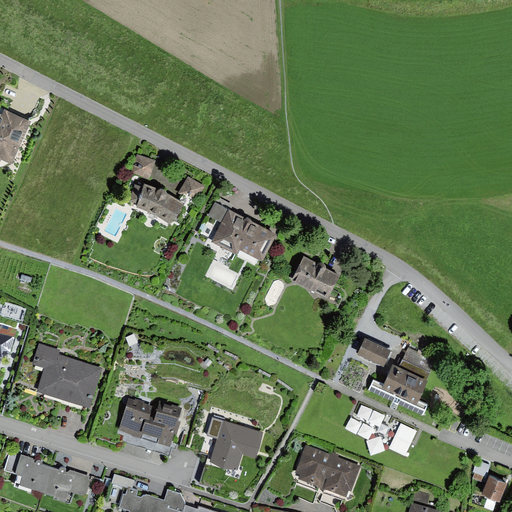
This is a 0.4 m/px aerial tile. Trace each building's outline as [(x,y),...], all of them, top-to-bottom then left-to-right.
[(2,115),(0,113),(0,157),(10,161),(29,120),(4,109),(2,115)] [(155,161),(138,155),(132,172),(149,177),(155,161)] [(204,185),(188,176),(180,191),(195,200),(204,185)] [(157,189),(144,184),(143,188),(135,186),(130,200),(138,202),(137,206),(154,212),(170,222),(183,204),(166,192),(164,189),(160,187),(157,189)] [(274,236),(213,204),(206,217),(218,223),(209,242),(258,267),(274,236)] [(317,262),(303,255),(292,280),(296,282),(316,291),(318,287),(331,293),(340,274),(326,268),(326,264),(324,261),(319,261),(317,262)] [(15,336),(0,331),(0,356),(10,352),(15,336)] [(134,333),(126,337),(130,345),(138,341),(134,333)] [(391,349),(366,337),(358,352),(384,364),(391,349)] [(59,350),(37,343),(30,366),(42,369),(35,393),(90,410),(103,369),(57,355),(59,350)] [(435,360),(409,348),(400,366),(394,363),(384,384),(374,379),(369,389),(423,414),(428,404),(417,399),(435,360)] [(155,408),(127,399),(116,434),(169,450),(182,408),(160,401),(155,408)] [(411,443),(417,427),(387,416),(388,414),(361,404),(356,418),(350,416),(345,431),(372,440),(368,451),(382,457),(385,449),(410,458),(415,444),(411,443)] [(264,432),(212,416),(207,435),(217,438),(210,461),(237,470),(243,453),(256,457),(264,432)] [(331,455),(306,445),(296,473),(300,474),(299,479),(321,487),(325,477),(327,478),(336,453),(332,452),(331,455)] [(340,455),(336,453),(327,478),(329,479),(325,488),(344,495),(347,496),(349,491),(352,492),(361,466),(339,457),(340,455)] [(20,482),(45,489),(51,466),(42,463),(42,461),(38,460),(36,462),(32,457),(21,454),(16,471),(23,474),(20,482)] [(468,459),(458,456),(456,464),(465,467),(468,459)] [(60,469),(51,466),(45,489),(70,497),(73,487),(86,492),(91,476),(70,469),(66,471),(65,468),(62,467),(60,469)] [(115,473),(112,482),(128,487),(132,488),(135,480),(115,473)] [(506,484),(488,477),(481,496),(499,503),(506,484)] [(321,487),(299,479),(292,495),(314,503),(321,487)] [(182,511),(186,504),(183,494),(170,490),(166,502),(144,495),(141,497),(137,496),(139,490),(132,488),(128,487),(126,494),(123,495),(119,508),(128,511),(182,511)] [(344,495),(325,488),(320,501),(339,508),(344,495)] [(428,498),(429,492),(419,490),(418,497),(428,498)] [(442,511),(410,502),(407,511),(442,511)]
